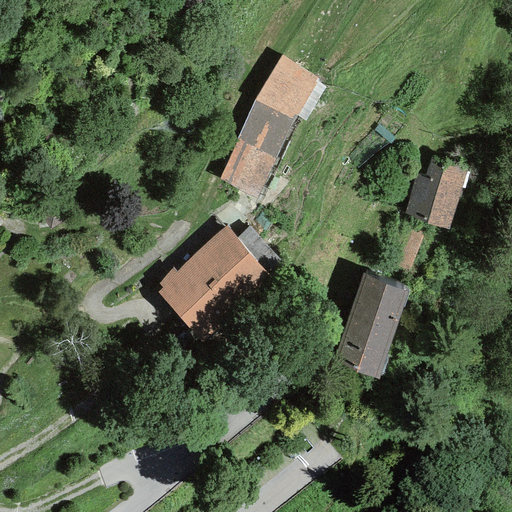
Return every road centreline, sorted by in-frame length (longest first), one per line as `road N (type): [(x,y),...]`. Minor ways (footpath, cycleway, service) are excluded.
road 1 (track): [(0,462),(87,402),(136,353),(148,327),(144,313),(92,313),(88,299),(182,222)]
road 2 (residential): [(128,511),(266,390),(335,275)]
road 3 (track): [(295,0),(182,222)]
road 4 (track): [(160,487),(142,472),(119,471),(26,511)]
